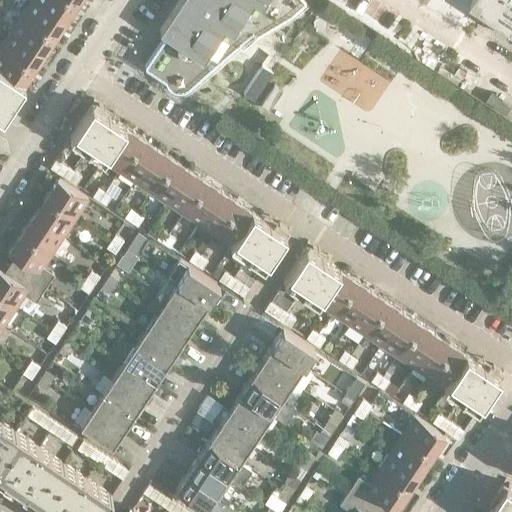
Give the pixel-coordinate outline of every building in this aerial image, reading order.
[(66,19),(38,0),(29,0),(21,12),(55,35),(66,19)] [(77,3),(73,0),(38,0),(66,19),(77,3)] [(290,12),(304,0),(177,0),(159,29),(165,33),(144,65),(165,78),(166,82),(167,82),(169,84),(171,86),(173,87),(174,88),(177,88),(180,88),(184,88),(187,86),(237,41),(241,45),(255,33),(290,12)] [(511,22),(511,0),(477,0),(487,6),(490,2),(508,14),(505,18),(511,22)] [(55,35),(21,12),(11,28),(45,51),(55,35)] [(45,51),(11,28),(0,44),(34,67),(45,51)] [(34,67),(0,44),(0,65),(24,82),(34,67)] [(254,99),(272,71),(262,64),(243,92),(254,99)] [(0,114),(2,116),(24,82),(0,65),(0,114)] [(103,159),(126,125),(92,102),(69,136),(103,159)] [(118,169),(141,135),(126,125),(103,159),(118,169)] [(134,180),(157,146),(141,135),(118,169),(134,180)] [(150,190),(173,156),(157,146),(134,180),(150,190)] [(166,201),(189,167),(173,156),(150,190),(166,201)] [(56,170),(62,161),(56,157),(50,166),(56,170)] [(63,174),(68,165),(62,161),(56,170),(63,174)] [(69,178),(75,170),(68,165),(63,174),(69,178)] [(182,212),(205,178),(189,167),(166,201),(182,212)] [(75,183),(81,174),(75,170),(69,178),(75,183)] [(88,197),(57,176),(45,195),(76,216),(88,197)] [(198,223),(221,189),(205,178),(182,212),(198,223)] [(99,198),(104,189),(98,185),(92,194),(99,198)] [(105,202),(111,194),(104,189),(99,198),(105,202)] [(214,233),(237,199),(221,189),(198,223),(214,233)] [(76,216),(45,195),(33,213),(64,234),(76,216)] [(229,243),(252,209),(237,199),(214,233),(229,243)] [(130,219),(136,211),(130,206),(124,215),(130,219)] [(263,266),(285,232),(286,232),(252,209),(229,243),(263,266)] [(137,224),(143,215),(136,211),(130,219),(137,224)] [(64,234),(33,213),(20,231),(52,252),(64,234)] [(163,241),(169,232),(162,228),(156,237),(163,241)] [(43,265),(52,252),(20,231),(8,250),(19,257),(14,265),(45,286),(54,272),(43,265)] [(119,245),(123,238),(115,232),(110,239),(119,245)] [(169,245),(175,237),(169,232),(163,241),(169,245)] [(115,251),(119,245),(110,239),(106,245),(115,251)] [(135,252),(139,246),(131,240),(126,246),(135,252)] [(300,290),(323,256),(306,245),(283,279),(300,290)] [(131,259),(135,252),(126,246),(122,253),(131,259)] [(195,262),(201,253),(194,249),(189,258),(195,262)] [(202,267),(207,258),(201,253),(195,262),(202,267)] [(317,302),(340,268),(323,256),(300,290),(317,302)] [(219,284),(188,263),(176,280),(208,301),(219,284)] [(45,286),(14,265),(8,273),(0,267),(0,294),(16,305),(25,293),(36,300),(45,286)] [(95,281),(99,274),(91,268),(86,275),(95,281)] [(332,312),(354,278),(340,268),(317,302),(332,312)] [(225,282),(231,273),(224,269),(218,278),(225,282)] [(114,284),(118,278),(109,272),(105,278),(114,284)] [(231,286),(237,278),(231,273),(225,282),(231,286)] [(88,291),(95,281),(86,275),(79,285),(88,291)] [(109,291),(114,284),(105,278),(101,285),(109,291)] [(237,290),(243,282),(237,278),(231,286),(237,290)] [(348,322),(370,288),(354,278),(332,312),(348,322)] [(208,301),(176,280),(166,296),(198,317),(208,301)] [(244,295),(250,286),(243,282),(237,290),(244,295)] [(364,333),(387,299),(370,288),(348,322),(364,333)] [(16,305),(0,294),(0,321),(4,324),(16,305)] [(198,317),(166,296),(155,312),(187,333),(198,317)] [(270,312),(276,303),(269,299),(264,308),(270,312)] [(380,344),(403,310),(387,299),(364,333),(380,344)] [(276,316),(282,308),(276,303),(270,312),(276,316)] [(92,316),(97,310),(88,304),(84,310),(92,316)] [(283,321),(289,312),(282,308),(276,316),(283,321)] [(88,323),(92,316),(84,310),(79,317),(88,323)] [(396,354),(419,320),(403,310),(380,344),(396,354)] [(187,333),(155,312),(144,328),(176,349),(187,333)] [(289,325),(295,316),(289,312),(283,321),(289,325)] [(59,334),(66,324),(57,318),(51,328),(59,334)] [(412,365),(435,331),(419,320),(396,354),(412,365)] [(315,348),(283,326),(271,343),(303,364),(315,348)] [(312,340),(318,332),(312,327),(306,336),(312,340)] [(55,341),(59,334),(51,328),(46,335),(55,341)] [(176,349),(144,328),(134,344),(166,365),(176,349)] [(428,376),(451,342),(435,331),(412,365),(428,376)] [(319,345),(325,336),(318,332),(312,340),(319,345)] [(71,348),(75,342),(67,336),(62,343),(71,348)] [(443,386),(466,352),(451,342),(428,376),(443,386)] [(67,355),(71,348),(62,343),(58,349),(67,355)] [(303,364),(271,343),(261,359),(293,380),(303,364)] [(166,365),(134,344),(123,360),(155,381),(166,365)] [(344,362),(350,353),(344,349),(338,357),(344,362)] [(477,408),(499,375),(499,374),(466,352),(443,386),(477,408)] [(351,366),(357,357),(350,353),(344,362),(351,366)] [(35,370),(40,364),(31,358),(27,365),(35,370)] [(293,380),(261,359),(250,375),(282,396),(293,380)] [(155,381),(123,360),(112,376),(144,397),(155,381)] [(31,377),(35,370),(27,365),(22,371),(31,377)] [(50,380),(54,374),(45,368),(41,375),(50,380)] [(377,383),(383,375),(376,370),(370,379),(377,383)] [(45,387),(50,380),(41,375),(37,381),(45,387)] [(282,396),(250,375),(240,391),(271,412),(282,396)] [(383,387),(389,379),(383,375),(377,383),(383,387)] [(144,397),(112,376),(102,392),(134,413),(144,397)] [(353,398),(358,391),(349,385),(345,392),(353,398)] [(271,412),(240,391),(229,407),(261,428),(271,412)] [(409,404),(415,396),(408,391),(402,400),(409,404)] [(134,413),(102,392),(91,408),(123,429),(134,413)] [(349,404),(353,398),(345,392),(340,398),(349,404)] [(415,409),(421,400),(415,396),(409,404),(415,409)] [(367,409),(371,403),(362,397),(358,404),(367,409)] [(31,416),(37,407),(31,404),(25,412),(31,416)] [(362,416),(367,409),(358,404),(354,410),(362,416)] [(37,420),(43,411),(37,407),(31,416),(37,420)] [(261,428),(229,407),(218,423),(250,445),(261,428)] [(123,429),(91,408),(80,425),(112,446),(123,429)] [(43,424),(48,415),(43,411),(37,420),(43,424)] [(438,424),(444,415),(438,411),(432,420),(438,424)] [(445,434),(414,414),(401,433),(432,453),(445,434)] [(48,427),(54,419),(48,415),(43,424),(48,427)] [(445,428),(450,420),(444,415),(438,424),(445,428)] [(332,429),(336,423),(328,417),(323,424),(332,429)] [(0,450),(15,428),(0,418),(0,450)] [(54,431),(60,423),(54,419),(48,427),(54,431)] [(451,433),(457,424),(450,420),(445,428),(451,433)] [(60,435),(65,426),(60,423),(54,431),(60,435)] [(250,445),(218,423),(207,439),(239,461),(250,445)] [(328,436),(332,429),(323,424),(319,430),(328,436)] [(457,437),(463,428),(457,424),(451,433),(457,437)] [(65,439),(71,430),(65,426),(60,435),(65,439)] [(0,479),(35,503),(63,461),(15,428),(0,450),(0,479)] [(71,443),(77,434),(71,430),(65,439),(71,443)] [(343,445),(347,439),(338,433),(334,440),(343,445)] [(432,453),(401,433),(389,450),(420,471),(432,453)] [(82,450),(88,442),(83,438),(77,446),(82,450)] [(239,461),(207,439),(197,455),(229,476),(239,461)] [(336,456),(343,445),(334,440),(327,450),(336,456)] [(88,454),(94,445),(88,442),(82,450),(88,454)] [(94,458),(100,449),(94,445),(88,454),(94,458)] [(100,462),(105,453),(100,449),(94,458),(100,462)] [(311,462),(315,455),(306,449),(302,456),(311,462)] [(420,471),(389,450),(377,468),(408,489),(420,471)] [(105,465),(111,457),(105,453),(100,462),(105,465)] [(229,476),(197,455),(186,471),(218,492),(229,476)] [(306,468),(311,462),(302,456),(298,462),(306,468)] [(111,469),(117,461),(111,457),(105,465),(111,469)] [(48,511),(98,511),(112,493),(63,461),(35,503),(48,511)] [(117,473),(122,464),(117,461),(111,469),(117,473)] [(122,477),(128,468),(122,464),(117,473),(122,477)] [(408,489),(377,468),(369,482),(358,474),(348,488),(379,509),(385,501),(396,508),(408,489)] [(218,492),(186,471),(175,488),(207,509),(218,492)] [(148,494),(154,485),(148,481),(142,490),(148,494)] [(289,494),(294,487),(285,481),(281,488),(289,494)] [(511,511),(511,483),(509,481),(489,511),(511,511)] [(307,499),(314,489),(305,483),(298,494),(307,499)] [(154,498),(159,489),(154,485),(148,494),(154,498)] [(285,500),(289,494),(281,488),(276,494),(285,500)] [(377,511),(379,509),(348,488),(339,502),(350,509),(348,511),(377,511)] [(159,502),(165,493),(159,489),(154,498),(159,502)] [(165,505),(171,497),(165,493),(159,502),(165,505)] [(302,506),(307,499),(298,494),(294,500),(302,506)] [(171,509),(177,500),(171,497),(165,505),(171,509)] [(175,511),(177,511),(182,504),(177,500),(171,509),(175,511)]
